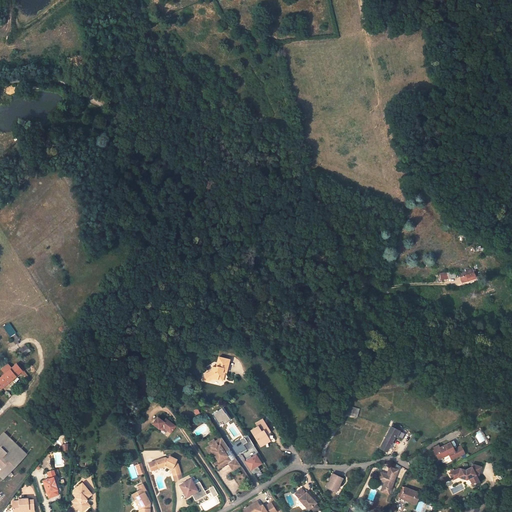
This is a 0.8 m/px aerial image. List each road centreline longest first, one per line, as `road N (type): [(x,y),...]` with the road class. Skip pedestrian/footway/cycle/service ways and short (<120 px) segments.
road 1 (track): [(511,324),(426,309),(385,292),(264,228),(146,133),(71,86),(21,81)]
road 2 (residential): [(422,475),(391,458),(292,467),(219,511)]
